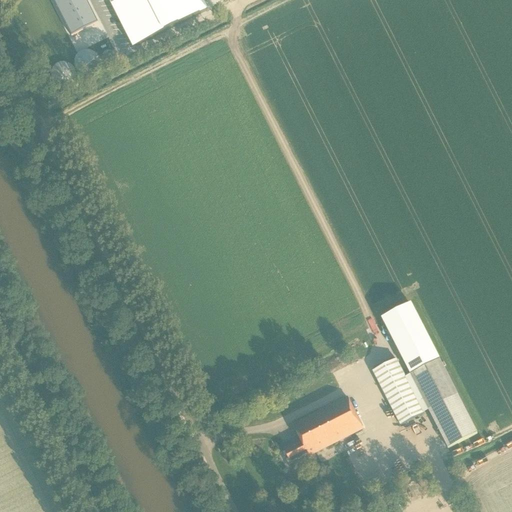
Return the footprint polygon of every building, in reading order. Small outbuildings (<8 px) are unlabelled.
[(53,0),(72,36),(98,23),(86,0),(53,0)] [(112,0),(114,4),(112,5),(112,6),(114,5),(136,47),(208,10),(204,1),(205,1),(206,0),(112,0)] [(90,51),(88,51),(86,51),(85,51),(83,52),(81,53),(80,54),(78,56),(78,57),(77,59),(77,60),(76,62),(76,64),(77,66),(77,67),(78,69),(78,70),(80,71),(80,72),(82,73),(84,74),(86,75),(88,75),(90,75),(91,75),(93,74),(95,73),(96,72),(97,71),(98,70),(99,68),(99,67),(100,65),(100,63),(100,61),(100,60),(99,58),(98,56),(97,54),(95,53),(94,53),(92,52),(90,51)] [(66,63),(64,63),(62,63),(61,64),(59,64),(57,65),(55,67),(54,68),(53,69),(52,71),(52,72),(52,74),(52,76),(52,77),(52,78),(53,80),(54,82),(55,84),(57,85),(58,86),(60,87),(62,87),(64,87),(66,87),(67,87),(69,86),(71,85),(73,83),(73,82),(74,80),(75,79),(75,77),(76,75),(75,73),(75,71),(74,69),(73,68),(72,67),(71,66),(70,65),(68,64),(66,63)] [(411,306),(382,321),(410,376),(440,360),(411,306)] [(410,376),(406,378),(396,360),(373,371),(401,425),(428,412),(448,449),(478,434),(458,396),(440,360),(410,376)] [(335,372),(282,399),(289,413),(341,386),(335,372)] [(307,457),(364,429),(348,397),(294,425),(302,441),(284,450),(291,464),(307,456),(307,457)]
